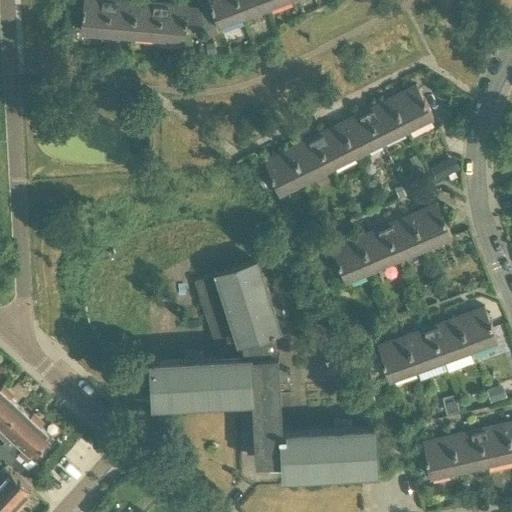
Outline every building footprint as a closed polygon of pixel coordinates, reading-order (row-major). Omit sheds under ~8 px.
[(107,32),(110,0),(84,0),(83,8),(81,29),(107,32)] [(133,34),(135,0),(110,0),(107,32),(133,34)] [(137,0),(135,0),(133,34),(158,37),(161,2),(137,0)] [(244,15),(237,0),(209,0),(218,24),(244,15)] [(267,6),(264,0),(237,0),(244,15),(267,6)] [(161,2),(158,37),(185,39),(187,17),(186,17),(187,5),(161,2)] [(215,53),(214,42),(205,43),(207,54),(215,53)] [(391,97),(406,128),(432,115),(422,95),(416,84),(391,97)] [(406,128),(391,97),(366,109),(381,141),(406,128)] [(340,122),(356,153),(381,141),(366,109),(340,122)] [(356,153),(340,122),(315,134),(331,166),(356,153)] [(290,147),(306,178),(331,166),(315,134),(290,147)] [(306,178),(290,147),(265,159),(270,171),(269,171),(279,191),(306,178)] [(415,168),(422,165),(415,151),(408,154),(415,168)] [(431,165),(437,178),(447,173),(440,160),(431,165)] [(410,193),(421,188),(418,180),(407,185),(410,193)] [(407,194),(404,186),(397,189),(400,197),(407,194)] [(357,212),(365,208),(361,200),(353,203),(357,212)] [(411,213),(424,245),(451,234),(443,213),(442,214),(437,202),(411,213)] [(339,221),(334,207),(324,211),(329,224),(339,221)] [(424,245),(411,213),(385,224),(398,256),(424,245)] [(398,256),(385,224),(359,235),(373,267),(398,256)] [(373,267),(359,235),(333,246),(337,258),(345,279),(373,267)] [(157,311),(157,312),(157,313),(177,376),(177,377),(178,378),(178,379),(179,379),(180,380),(181,380),(182,380),(182,381),(183,381),(184,381),(185,381),(186,381),(240,376),(243,386),(243,399),(251,426),(251,427),(252,428),(252,429),(253,429),(254,430),(255,430),(255,431),(256,431),(257,431),(258,431),(259,431),(260,432),(260,431),(319,426),(321,426),(322,426),(323,426),(324,425),(325,425),(326,424),(327,424),(328,424),(328,423),(329,423),(329,422),(330,422),(330,421),(331,420),(331,419),(331,418),(331,417),(331,416),(331,415),(330,410),(316,368),(317,345),(317,344),(317,343),(317,342),(316,341),(316,340),(315,339),(314,339),(314,338),(313,338),(312,337),(311,337),(310,337),(309,337),(308,337),(307,337),(273,340),(261,302),(260,300),(260,299),(260,298),(259,298),(259,297),(258,296),(257,296),(257,295),(256,295),(255,295),(254,294),(253,294),(252,294),(251,294),(167,302),(166,302),(165,302),(164,302),(164,303),(163,303),(162,303),(162,304),(161,304),(160,304),(160,305),(159,305),(159,306),(158,306),(158,307),(158,308),(157,308),(157,309),(157,310),(157,311)] [(457,316),(469,348),(497,338),(490,317),(489,317),(484,306),(457,316)] [(469,348),(457,316),(431,325),(443,358),(469,348)] [(443,358),(431,325),(405,335),(417,367),(443,358)] [(417,367),(405,335),(378,344),(382,356),(381,357),(389,377),(417,367)] [(490,401),(504,396),(500,384),(486,389),(490,401)] [(0,427),(20,406),(5,392),(0,397),(0,427)] [(448,413),(460,410),(456,394),(444,397),(448,413)] [(35,420),(20,406),(0,427),(0,434),(5,439),(2,443),(8,449),(9,449),(17,440),(35,420)] [(35,420),(17,440),(9,449),(15,455),(19,451),(28,460),(51,434),(35,420)] [(511,455),(511,450),(505,422),(478,428),(486,462),(511,455)] [(486,462),(478,428),(451,434),(459,468),(486,462)] [(459,468),(451,434),(423,441),(426,453),(425,453),(430,475),(459,468)] [(0,441),(0,454),(2,456),(8,449),(2,443),(0,441)] [(9,449),(8,449),(2,456),(10,463),(16,456),(15,455),(9,449)] [(29,477),(40,465),(35,460),(24,473),(29,477)] [(5,465),(0,470),(0,490),(16,505),(30,489),(5,465)] [(0,511),(9,511),(16,505),(0,490),(0,511)]
